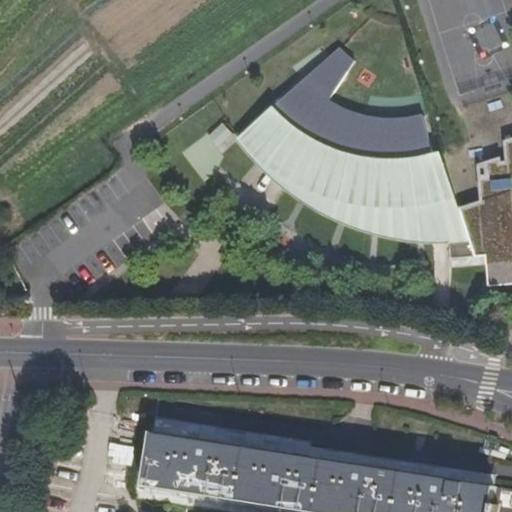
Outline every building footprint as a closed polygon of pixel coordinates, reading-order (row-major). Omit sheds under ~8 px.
[(430,160),(421,121),(397,126),(382,126),(364,123),(351,119),(338,114),(329,108),(326,107),(352,67),(346,63),(336,54),(235,145),(253,166),(261,176),(272,186),(283,194),(294,202),(306,211),(318,218),(331,224),(351,233),(369,238),(387,243),(411,247),(430,248),(445,247),(430,160)] [(222,123),(208,137),(223,153),(238,139),(222,123)] [(511,144),(502,147),(504,168),(505,176),(499,176),(497,164),(476,170),(479,207),(457,214),(467,246),(445,247),(447,267),(483,262),(484,271),(485,277),(486,279),(488,280),(490,282),(494,283),(497,284),(501,284),(503,284),(505,283),(507,282),(510,280),(511,279),(511,278),(511,277),(511,144)] [(457,214),(438,158),(430,160),(445,247),(467,246),(457,214)] [(484,271),(483,262),(447,267),(448,275),(484,271)] [(511,290),(511,277),(511,278),(511,279),(510,280),(507,282),(505,283),(503,284),(501,284),(497,284),(494,283),(490,282),(488,280),(486,279),(485,277),(486,293),(511,290)] [(511,511),(511,491),(146,437),(138,493),(276,511),(511,511)]
